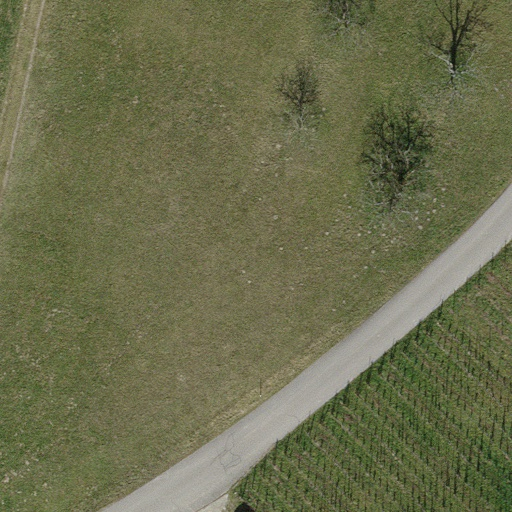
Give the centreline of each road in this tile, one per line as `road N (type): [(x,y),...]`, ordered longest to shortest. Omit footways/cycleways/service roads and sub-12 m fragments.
road 1 (unclassified): [(117,511),(278,413),(460,268),(511,211)]
road 2 (track): [(53,0),(0,241)]
